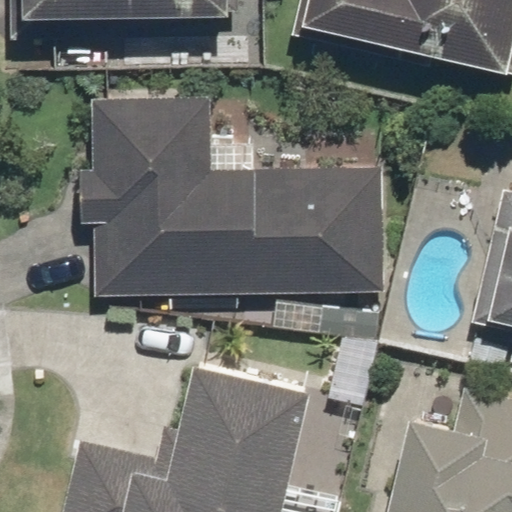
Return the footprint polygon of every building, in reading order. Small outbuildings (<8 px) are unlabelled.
[(1,0),(3,39),(237,35),(236,0),(1,0)] [(511,0),(290,0),(282,33),(507,87),(511,67),(511,0)] [(86,222),(87,296),(381,292),(379,162),(204,164),(203,94),(85,96),(86,168),(69,168),(69,222),(86,222)] [(511,184),(496,181),(462,319),(511,331),(511,184)] [(68,438),(51,511),(269,511),(298,389),(177,362),(155,458),(68,438)] [(445,427),(390,414),(366,511),(511,511),(511,395),(455,382),(445,427)]
